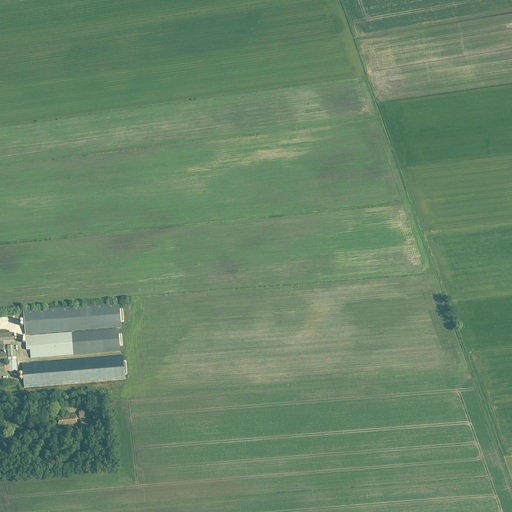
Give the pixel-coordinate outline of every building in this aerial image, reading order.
[(119,303),(23,311),(25,337),(72,333),(104,330),(118,329),(121,329),(120,322),(121,322),(123,322),(123,321),(124,321),(123,309),(120,310),(119,303)] [(118,329),(104,330),(106,353),(120,351),(120,346),(122,346),(123,346),(122,335),(119,335),(118,329)] [(104,330),(72,333),(25,337),(26,351),(30,350),(31,359),(74,355),(106,353),(104,330)] [(0,346),(3,346),(3,342),(14,341),(14,333),(0,334),(0,346)] [(15,346),(7,346),(9,372),(16,372),(16,358),(19,358),(19,351),(15,352),(15,346)] [(119,356),(16,365),(18,389),(121,380),(119,356)] [(58,418),(58,425),(76,424),(76,417),(58,418)]
